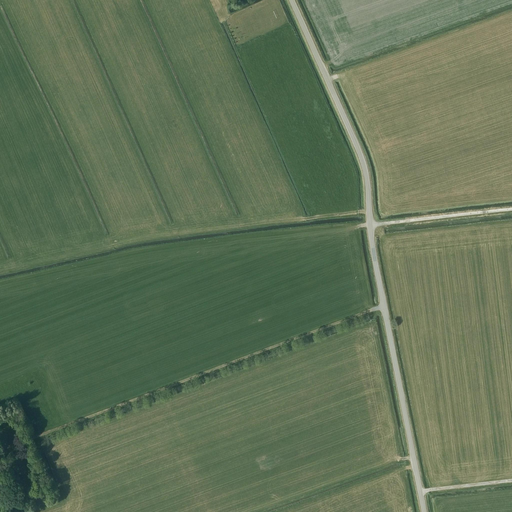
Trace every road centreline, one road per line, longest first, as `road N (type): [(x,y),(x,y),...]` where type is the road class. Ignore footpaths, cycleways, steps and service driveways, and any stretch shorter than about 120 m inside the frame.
road 1 (tertiary): [(423,511),(364,165),(291,0)]
road 2 (track): [(383,305),(0,449)]
